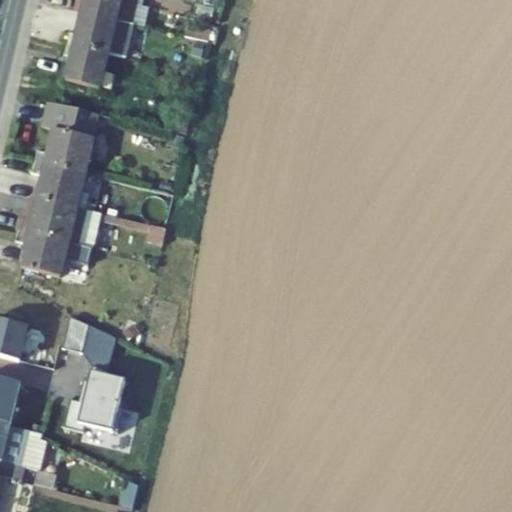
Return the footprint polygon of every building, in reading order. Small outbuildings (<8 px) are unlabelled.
[(78,0),(76,10),(89,13),(92,0),(78,0)] [(92,0),(89,13),(127,23),(143,27),(149,0),(92,0)] [(127,23),(89,13),(85,34),(73,31),(75,46),(119,57),(127,23)] [(79,62),(74,80),(113,89),(119,57),(75,46),(66,59),(79,62)] [(61,132),(102,141),(108,116),(55,103),(48,129),(61,132)] [(43,150),(47,163),(94,174),(102,141),(61,132),(57,153),(43,150)] [(51,182),(48,197),(99,209),(104,193),(91,189),(94,174),(47,163),(37,179),(51,182)] [(28,219),(32,231),(80,242),(95,246),(103,209),(99,209),(48,197),(42,222),(28,219)] [(80,242),(32,231),(22,244),(36,248),(32,271),(71,280),(80,242)] [(0,415),(15,418),(14,424),(31,427),(40,392),(15,385),(6,387),(0,385),(0,415)] [(0,470),(8,472),(19,473),(22,459),(0,454),(0,438),(1,435),(12,437),(14,424),(15,418),(0,415),(0,470)] [(0,511),(1,511),(8,472),(0,470),(0,511)] [(8,472),(1,511),(21,511),(28,475),(19,473),(8,472)]
